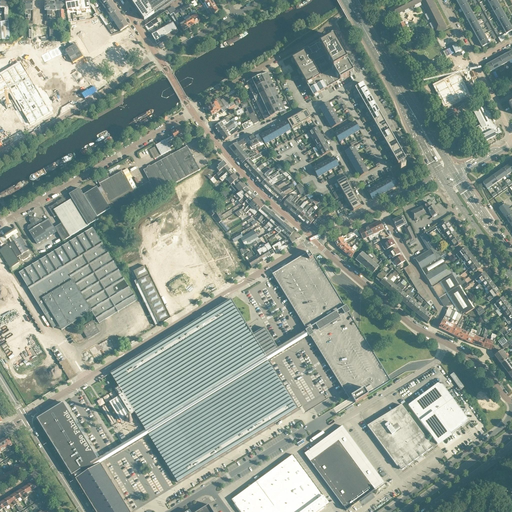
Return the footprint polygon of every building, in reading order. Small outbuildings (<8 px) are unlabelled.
[(103,6),(106,11),(114,5),(111,0),(103,6)] [(144,21),(149,18),(174,0),(137,0),(132,4),(144,21)] [(212,0),(210,0),(203,4),(206,10),(215,5),(215,4),(216,4),(214,2),(213,2),(212,0)] [(299,9),(312,3),(313,1),(313,0),(307,0),(297,5),(296,6),(296,8),(297,9),(298,9),(299,9)] [(422,2),(437,33),(446,29),(446,28),(445,27),(431,0),(403,0),(400,2),(398,3),(396,4),(395,4),(396,6),(390,10),(393,17),(422,2)] [(1,1),(0,8),(4,8),(4,15),(5,22),(0,22),(1,25),(2,39),(2,40),(10,40),(8,15),(9,1),(1,1)] [(469,8),(467,4),(460,8),(463,12),(469,8)] [(494,12),(501,8),(498,4),(491,8),(494,12)] [(106,11),(110,16),(118,10),(114,5),(106,11)] [(206,10),(208,13),(209,13),(210,15),(218,11),(215,5),(206,10)] [(463,12),(465,16),(472,13),(469,8),(463,12)] [(496,17),(503,13),(501,8),(494,12),(496,17)] [(113,21),(121,15),(118,10),(110,16),(113,21)] [(191,13),(189,14),(189,15),(194,24),(200,21),(195,13),(194,10),(191,12),(191,13)] [(170,15),(176,23),(178,26),(180,25),(183,31),(189,28),(184,19),(179,22),(175,16),(174,13),(170,15)] [(465,16),(468,21),(474,17),(472,13),(465,16)] [(499,21),(505,17),(503,13),(496,17),(499,21)] [(113,21),(117,26),(125,20),(121,15),(113,21)] [(189,15),(184,19),(189,28),(194,24),(189,15)] [(280,19),(280,16),(278,15),(260,25),(259,28),(262,30),(280,19)] [(468,21),(470,25),(477,22),(474,17),(468,21)] [(499,21),(497,22),(499,27),(501,25),(508,22),(505,17),(499,21)] [(128,26),(125,20),(117,26),(120,31),(128,26)] [(403,22),(398,25),(403,34),(408,32),(403,22)] [(470,25),(473,30),(479,26),(477,22),(470,25)] [(504,30),(510,26),(508,22),(501,25),(504,30)] [(174,34),(178,32),(173,23),(168,26),(174,36),(175,36),(174,34)] [(168,26),(163,29),(168,38),(172,35),(173,37),(174,36),(168,26)] [(473,30),(475,34),(482,30),(479,26),(473,30)] [(254,31),(253,28),(251,28),(229,41),(226,44),(232,44),(252,33),(254,31)] [(157,32),(163,42),(164,42),(163,40),(168,38),(163,29),(157,32)] [(475,34),(477,38),(484,35),(482,30),(475,34)] [(133,32),(128,36),(133,45),(139,42),(133,32)] [(157,32),(152,35),(157,44),(161,42),(162,43),(163,42),(157,32)] [(477,38),(480,43),(486,39),(484,35),(477,38)] [(128,36),(122,39),(128,48),(133,45),(128,36)] [(305,81),(307,85),(309,88),(311,91),(313,95),(313,96),(327,89),(354,73),(339,47),(332,36),(292,59),(301,75),(303,78),(305,81)] [(122,39),(117,42),(123,51),(128,48),(122,39)] [(486,39),(480,43),(482,47),(489,44),(486,39)] [(0,97),(1,97),(4,100),(8,98),(5,94),(11,91),(31,125),(51,113),(26,70),(20,61),(9,42),(0,41),(0,97)] [(117,42),(112,45),(118,54),(123,51),(117,42)] [(55,45),(45,51),(48,56),(58,50),(55,45)] [(112,45),(107,48),(113,57),(118,54),(112,45)] [(107,48),(102,51),(107,60),(113,57),(107,48)] [(425,54),(422,56),(424,61),(436,55),(434,50),(431,52),(430,49),(424,52),(425,54)] [(58,50),(48,56),(51,61),(61,55),(58,50)] [(102,51),(97,54),(102,63),(107,60),(102,51)] [(35,52),(30,55),(36,64),(41,61),(35,52)] [(97,54),(92,57),(97,66),(102,63),(97,54)] [(30,55),(25,58),(31,67),(36,64),(30,55)] [(61,55),(51,61),(54,66),(64,60),(61,55)] [(507,62),(504,56),(499,58),(503,65),(507,62)] [(92,57),(86,60),(89,65),(89,64),(92,69),(97,66),(92,57)] [(25,58),(20,61),(26,70),(31,67),(25,58)] [(503,65),(499,58),(495,61),(499,67),(503,65)] [(64,60),(54,66),(57,71),(67,65),(64,60)] [(499,67),(495,61),(490,63),(494,70),(499,67)] [(494,70),(490,63),(486,65),(488,68),(490,72),(494,70)] [(89,65),(84,68),(90,77),(95,74),(92,69),(89,64),(89,65)] [(84,68),(79,71),(84,80),(90,77),(84,68)] [(79,71),(74,74),(79,83),(84,80),(79,71)] [(267,72),(246,82),(265,120),(280,113),(281,116),(287,113),(285,110),(267,72)] [(74,74),(68,77),(74,86),(79,83),(74,74)] [(457,75),(435,86),(446,107),(468,96),(457,75)] [(68,77),(63,80),(68,90),(74,86),(68,77)] [(363,83),(355,88),(358,93),(366,88),(363,83)] [(368,93),(366,88),(358,93),(360,98),(368,93)] [(371,98),(368,93),(360,98),(363,102),(371,98)] [(225,107),(220,98),(206,106),(207,107),(206,108),(207,109),(208,109),(209,110),(210,111),(212,115),(221,110),(223,113),(227,111),(226,110),(235,105),(233,102),(225,107)] [(363,102),(362,103),(365,108),(366,107),(374,102),(371,98),(363,102)] [(377,107),(374,102),(366,107),(369,112),(377,107)] [(320,108),(323,113),(331,108),(328,103),(320,108)] [(447,109),(450,116),(464,111),(461,103),(447,109)] [(497,129),(494,122),(495,121),(493,117),(492,118),(489,110),(487,106),(483,108),(484,109),(482,109),(481,106),(473,110),(480,125),(474,128),(480,140),(484,138),(486,141),(496,136),(496,135),(501,132),(499,128),(497,129)] [(379,112),(377,107),(369,112),(371,116),(379,112)] [(331,108),(323,113),(326,118),(334,113),(331,108)] [(306,110),(302,113),(306,122),(307,123),(312,120),(306,110)] [(374,121),(382,117),(379,112),(371,116),(374,121)] [(254,124),(258,122),(256,117),(254,113),(250,115),(252,119),(251,120),(254,124)] [(306,122),(302,113),(297,115),(302,124),(306,122)] [(326,118),(329,123),(337,118),(334,113),(326,118)] [(302,124),(297,115),(292,118),(297,127),(302,124)] [(385,121),(382,117),(374,121),(376,126),(377,126),(385,121)] [(227,118),(214,127),(217,131),(230,121),(227,118)] [(297,127),(292,118),(287,121),(292,130),(297,127)] [(338,124),(340,123),(337,118),(329,123),(332,128),(338,124)] [(230,121),(217,131),(219,134),(233,124),(236,123),(234,119),(230,121)] [(242,125),(244,130),(251,126),(249,121),(242,125)] [(376,126),(375,126),(378,131),(379,131),(387,126),(385,121),(377,126),(376,126)] [(286,122),(281,124),(286,133),(291,130),(286,122)] [(350,125),(355,133),(360,130),(355,122),(350,125)] [(233,124),(219,134),(222,137),(233,129),(238,125),(236,123),(233,124)] [(281,124),(276,127),(281,136),(286,133),(281,124)] [(355,133),(350,125),(345,128),(350,136),(355,133)] [(382,135),(390,131),(387,126),(379,131),(382,135)] [(281,136),(276,127),(271,130),(276,139),(281,136)] [(175,130),(175,129),(171,131),(174,136),(165,141),(164,140),(161,141),(161,142),(156,145),(156,146),(161,155),(171,150),(169,151),(166,143),(175,138),(177,141),(181,138),(179,136),(182,134),(179,128),(175,130)] [(317,128),(306,133),(309,139),(310,138),(319,132),(317,128)] [(345,128),(340,131),(345,139),(350,136),(345,128)] [(222,137),(224,141),(238,131),(236,129),(234,130),(233,129),(222,137)] [(271,130),(266,133),(270,141),(276,139),(271,130)] [(335,134),(340,142),(345,139),(340,131),(335,134)] [(393,135),(390,131),(382,135),(385,140),(393,135)] [(313,143),(314,142),(322,137),(319,132),(310,138),(313,143)] [(270,141),(266,133),(261,136),(265,144),(270,141)] [(254,135),(248,138),(252,148),(259,144),(258,142),(255,136),(254,135)] [(385,140),(387,145),(395,140),(393,135),(385,140)] [(325,142),(322,137),(314,142),(317,146),(317,147),(325,142)] [(78,149),(76,154),(80,156),(107,144),(109,140),(104,138),(78,149)] [(245,140),(237,143),(229,147),(238,158),(246,154),(243,150),(245,149),(243,146),(246,144),(244,140),(245,140)] [(387,145),(390,149),(398,145),(395,140),(387,145)] [(317,146),(312,149),(315,153),(317,152),(318,152),(327,147),(325,142),(317,147),(317,146)] [(401,149),(398,145),(390,149),(393,154),(401,149)] [(103,192),(113,208),(120,221),(151,201),(149,198),(200,170),(187,146),(143,170),(150,182),(133,191),(122,171),(109,178),(106,173),(97,179),(103,191),(103,192)] [(317,152),(320,157),(322,156),(330,152),(327,147),(318,152),(317,152)] [(348,157),(356,152),(354,147),(345,152),(348,157)] [(393,154),(395,159),(403,154),(401,149),(393,154)] [(246,154),(238,158),(242,164),(249,158),(249,157),(254,154),(255,156),(257,155),(255,152),(252,152),(246,155),(246,154)] [(348,157),(351,162),(359,157),(356,152),(348,157)] [(243,164),(249,171),(255,165),(252,162),(262,156),(260,153),(259,154),(257,155),(255,156),(249,159),(243,164)] [(403,154),(395,159),(398,164),(406,159),(403,154)] [(32,175),(29,181),(35,181),(72,159),(73,155),(69,155),(32,175)] [(333,157),(328,160),(333,169),(338,166),(333,157)] [(354,167),(362,162),(359,157),(351,162),(354,167)] [(333,169),(328,160),(323,163),(328,171),(333,169)] [(219,172),(227,166),(223,162),(216,168),(219,172)] [(255,165),(249,171),(252,174),(263,165),(261,162),(256,166),(255,165)] [(354,167),(357,172),(365,167),(362,162),(354,167)] [(263,165),(252,174),(255,177),(261,172),(260,171),(267,165),(265,163),(263,165)] [(323,163),(318,166),(323,174),(328,171),(323,163)] [(219,172),(217,174),(218,176),(223,172),(225,175),(231,170),(227,166),(219,172)] [(323,174),(318,166),(313,169),(318,177),(323,174)] [(368,172),(365,167),(357,172),(359,177),(368,172)] [(261,172),(255,177),(258,181),(269,171),(267,170),(267,169),(262,173),(261,172)] [(504,169),(498,172),(503,178),(508,175),(504,169)] [(229,179),(234,174),(231,170),(225,175),(220,179),(222,182),(227,177),(229,179),(227,180),(228,180),(229,179)] [(269,171),(258,181),(261,184),(268,179),(269,177),(268,176),(273,172),(271,170),(269,171)] [(498,172),(493,176),(498,182),(503,178),(498,172)] [(268,179),(261,184),(264,187),(270,181),(276,178),(280,175),(278,173),(272,177),(271,176),(269,177),(268,179)] [(231,185),(238,179),(234,174),(229,179),(228,180),(231,185)] [(493,176),(488,180),(492,186),(498,182),(493,176)] [(388,180),(393,188),(398,185),(393,177),(388,180)] [(270,181),(264,187),(267,190),(268,191),(274,185),(273,184),(276,183),(275,181),(277,180),(276,178),(270,181)] [(348,182),(345,178),(336,183),(339,188),(340,187),(348,182)] [(231,185),(230,186),(234,190),(242,183),(238,179),(231,185)] [(393,188),(388,180),(383,183),(388,191),(393,188)] [(487,189),(492,186),(488,180),(483,183),(487,189)] [(0,200),(24,187),(26,183),(22,181),(0,193),(0,200)] [(274,185),(268,191),(271,194),(277,187),(284,183),(282,181),(275,186),(274,185)] [(277,187),(271,194),(274,197),(280,191),(279,189),(289,184),(287,181),(284,183),(277,187)] [(342,192),(350,187),(348,182),(340,187),(342,192)] [(240,192),(246,187),(242,183),(234,190),(235,192),(233,194),(235,196),(240,193),(240,192)] [(280,191),(274,197),(278,200),(284,193),(291,188),(295,186),(293,183),(281,191),(280,191)] [(383,183),(378,186),(383,194),(388,191),(383,183)] [(187,188),(185,190),(187,194),(195,189),(193,185),(188,188),(188,187),(187,188)] [(378,186),(373,189),(378,197),(383,194),(378,186)] [(69,195),(72,199),(88,226),(98,219),(97,218),(110,210),(113,208),(103,192),(101,193),(97,187),(84,195),(79,188),(69,195)] [(235,196),(233,196),(237,200),(239,202),(247,194),(248,192),(248,193),(250,191),(246,187),(240,192),(240,193),(235,196)] [(342,192),(341,192),(344,197),(345,197),(345,196),(353,192),(350,187),(342,192)] [(284,193),(278,200),(281,202),(286,196),(285,195),(293,191),(291,188),(284,193)] [(195,189),(187,194),(190,198),(197,193),(195,189)] [(373,200),(378,197),(373,189),(368,191),(373,200)] [(239,205),(238,206),(242,205),(245,203),(253,194),(250,191),(248,193),(248,192),(247,194),(239,202),(240,203),(239,205)] [(348,201),(356,197),(353,192),(345,196),(345,197),(348,201)] [(197,193),(190,198),(192,202),(200,197),(197,193)] [(244,207),(242,209),(246,209),(254,200),(255,199),(257,198),(253,194),(245,203),(242,205),(244,207)] [(288,198),(283,204),(287,208),(296,197),(297,196),(295,194),(290,200),(288,198)] [(296,197),(287,208),(291,211),(296,204),(295,203),(299,198),(297,196),(296,197)] [(200,197),(192,202),(194,205),(202,201),(200,197)] [(359,201),(356,197),(348,201),(346,202),(348,207),(351,206),(359,201)] [(259,211),(264,206),(257,198),(255,199),(254,200),(246,209),(242,209),(235,214),(239,218),(242,214),(243,215),(245,213),(246,214),(249,210),(254,215),(258,211),(259,211)] [(62,224),(55,228),(57,232),(62,241),(88,226),(72,199),(67,202),(66,200),(65,201),(64,199),(63,199),(61,200),(59,201),(59,202),(57,203),(49,208),(49,209),(54,217),(57,215),(62,224)] [(202,201),(194,205),(197,209),(204,204),(202,201)] [(296,204),(291,211),(294,214),(304,202),(302,201),(298,206),(296,204)] [(359,201),(351,206),(353,211),(358,208),(361,206),(359,201)] [(304,202),(294,214),(298,217),(304,211),(302,209),(307,204),(304,202)] [(499,208),(503,214),(509,209),(504,202),(499,205),(501,207),(499,208)] [(422,207),(411,212),(415,221),(419,220),(417,217),(426,213),(429,211),(430,213),(432,217),(434,215),(435,215),(436,215),(437,215),(437,214),(439,213),(434,205),(432,206),(430,203),(425,206),(425,207),(423,208),(422,207)] [(204,204),(197,209),(199,213),(207,209),(204,204)] [(304,211),(298,217),(301,220),(310,209),(311,208),(308,205),(304,211)] [(256,218),(258,220),(268,209),(264,206),(259,211),(261,213),(256,218)] [(152,221),(140,228),(151,245),(162,238),(161,236),(169,231),(170,233),(184,225),(173,208),(158,217),(158,218),(152,221)] [(215,208),(209,211),(212,216),(213,215),(218,212),(215,208)] [(310,209),(301,220),(304,222),(310,216),(311,214),(310,214),(314,209),(312,208),(311,208),(310,209)] [(266,218),(272,212),(268,209),(258,220),(260,222),(265,217),(266,218)] [(330,213),(327,209),(319,215),(318,218),(313,224),(319,229),(329,224),(332,222),(335,221),(332,217),(326,219),(325,216),(330,213)] [(503,214),(506,219),(511,214),(511,213),(509,209),(503,214)] [(263,225),(265,226),(275,215),(272,212),(266,218),(268,219),(263,225)] [(310,216),(304,222),(309,226),(312,223),(314,220),(318,215),(316,214),(312,218),(310,216)] [(282,226),(284,223),(275,215),(265,226),(265,227),(264,228),(266,229),(269,226),(271,228),(268,231),(270,233),(282,226)] [(195,216),(191,219),(195,226),(203,221),(199,216),(196,218),(195,216)] [(403,216),(393,221),(397,229),(406,224),(403,216)] [(28,226),(27,228),(34,240),(55,228),(49,219),(44,222),(42,219),(40,219),(39,219),(38,218),(36,218),(35,218),(34,217),(32,217),(29,218),(29,220),(31,224),(28,226)] [(223,220),(219,223),(226,232),(230,229),(223,220)] [(203,221),(195,226),(195,227),(195,226),(199,232),(206,227),(203,221)] [(379,221),(374,224),(379,232),(384,230),(380,221),(379,221)] [(441,234),(451,227),(451,226),(449,224),(447,222),(445,223),(441,226),(440,224),(433,230),(434,231),(437,229),(441,234)] [(282,233),(288,226),(284,223),(282,226),(270,233),(267,234),(268,237),(276,232),(277,234),(281,232),(282,233)] [(379,233),(379,232),(374,224),(374,223),(370,225),(371,225),(369,226),(374,237),(375,237),(376,236),(378,234),(379,233)] [(285,235),(291,229),(288,226),(282,233),(281,232),(277,234),(277,235),(279,234),(283,237),(285,235)] [(369,239),(374,237),(369,226),(368,227),(367,226),(364,228),(364,229),(368,237),(369,239)] [(409,226),(404,229),(409,238),(404,241),(406,244),(415,239),(412,233),(414,232),(411,226),(409,227),(409,226)] [(206,227),(199,232),(202,237),(201,237),(202,237),(210,232),(206,227)] [(448,237),(455,233),(451,227),(441,234),(444,239),(448,237)] [(92,228),(46,256),(19,272),(53,328),(58,325),(62,330),(92,312),(96,319),(81,328),(87,338),(91,335),(92,337),(95,334),(95,333),(98,331),(95,325),(98,322),(99,324),(137,300),(92,228)] [(363,240),(368,237),(364,229),(364,228),(360,230),(359,231),(361,236),(362,237),(363,240)] [(28,252),(27,251),(29,250),(21,237),(19,238),(16,234),(18,232),(16,229),(4,236),(7,239),(8,238),(11,243),(10,244),(18,257),(19,256),(20,257),(19,258),(21,261),(22,260),(22,261),(30,256),(30,255),(31,255),(29,252),(28,252)] [(288,238),(294,231),(291,229),(285,235),(283,237),(286,239),(288,238)] [(357,230),(335,241),(337,247),(344,242),(345,241),(356,236),(357,238),(360,236),(357,230)] [(244,237),(240,238),(245,247),(248,245),(252,243),(256,241),(259,239),(254,231),(244,237)] [(272,247),(276,253),(299,239),(301,238),(299,236),(294,231),(288,238),(286,239),(281,243),(280,242),(272,247)] [(210,232),(202,237),(202,238),(202,237),(205,243),(207,242),(213,238),(210,232)] [(180,237),(176,240),(180,247),(178,247),(178,248),(180,247),(183,253),(187,259),(186,260),(187,259),(191,265),(195,271),(193,272),(195,271),(199,277),(200,280),(197,282),(202,291),(200,293),(203,291),(204,293),(210,289),(211,290),(210,289),(216,285),(211,276),(208,272),(210,271),(187,233),(184,235),(184,234),(180,236),(180,237)] [(232,238),(231,239),(233,243),(240,238),(244,237),(241,233),(232,238)] [(434,247),(430,242),(425,233),(420,236),(429,250),(431,249),(435,256),(437,260),(441,257),(440,256),(436,250),(434,247)] [(451,243),(452,242),(458,238),(455,233),(448,237),(450,240),(449,240),(451,243)] [(213,238),(207,242),(209,247),(218,242),(215,236),(213,238)] [(458,238),(452,242),(454,245),(451,247),(452,249),(462,243),(460,241),(461,240),(459,237),(458,238)] [(21,266),(15,256),(8,245),(5,247),(0,238),(0,245),(2,248),(0,249),(0,251),(3,256),(10,268),(10,269),(12,272),(21,266)] [(385,251),(390,248),(395,245),(391,240),(387,243),(385,240),(380,243),(385,251)] [(344,242),(337,247),(342,251),(347,244),(346,243),(346,242),(345,241),(344,242)] [(218,242),(209,247),(210,247),(213,252),(221,246),(218,242)] [(347,244),(342,251),(346,254),(352,248),(350,246),(352,244),(350,243),(347,244)] [(263,244),(259,247),(260,247),(267,259),(270,257),(270,256),(263,244)] [(263,244),(270,256),(270,257),(275,254),(268,244),(265,246),(264,244),(263,244)] [(221,246),(213,252),(215,256),(215,257),(224,251),(221,246)] [(346,254),(349,256),(351,259),(357,248),(354,246),(352,248),(346,254)] [(260,247),(256,250),(263,261),(267,259),(260,247)] [(396,256),(400,254),(398,250),(397,248),(396,249),(392,251),(391,249),(386,252),(387,255),(389,254),(391,256),(392,258),(392,259),(396,256)] [(467,250),(465,248),(456,255),(460,260),(460,259),(469,253),(469,252),(467,249),(467,250)] [(257,255),(255,257),(259,263),(263,261),(256,250),(255,249),(254,250),(257,255)] [(437,260),(435,256),(431,249),(429,250),(419,256),(415,259),(421,269),(437,260)] [(224,251),(215,257),(216,257),(219,261),(227,256),(224,251)] [(256,266),(259,263),(255,257),(254,257),(250,252),(248,253),(256,266)] [(309,252),(305,254),(290,263),(289,264),(276,272),(275,273),(272,274),(306,330),(309,328),(309,329),(310,329),(311,331),(313,334),(313,335),(347,314),(349,313),(350,312),(349,311),(350,311),(347,306),(346,306),(345,306),(317,261),(316,259),(314,256),(312,257),(309,252)] [(363,252),(356,260),(372,274),(384,260),(383,259),(382,260),(381,259),(379,261),(374,257),(375,256),(370,252),(367,256),(363,252)] [(252,268),(256,266),(248,253),(246,254),(250,260),(248,261),(252,268)] [(472,256),(469,253),(460,259),(464,264),(473,258),(472,256)] [(227,256),(219,261),(221,266),(223,265),(225,264),(227,263),(229,262),(230,261),(227,256)] [(390,260),(387,262),(389,264),(392,263),(395,268),(405,261),(403,258),(402,256),(401,257),(397,259),(396,256),(392,259),(392,258),(390,260)] [(441,258),(441,257),(437,260),(421,269),(425,276),(445,264),(445,263),(443,260),(441,258)] [(468,269),(470,268),(477,263),(473,258),(464,264),(468,269)] [(221,266),(217,269),(226,283),(226,284),(249,269),(243,259),(226,269),(225,268),(223,265),(221,266)] [(477,263),(470,268),(472,270),(469,273),(471,275),(480,268),(479,266),(480,265),(478,263),(477,263)] [(445,264),(425,276),(432,287),(436,285),(453,275),(452,274),(450,270),(445,264)] [(159,325),(170,318),(145,266),(133,271),(137,280),(158,324),(159,325)] [(376,278),(375,279),(380,283),(385,277),(388,274),(383,270),(382,272),(376,278)] [(385,277),(380,283),(385,287),(397,273),(395,271),(392,274),(391,274),(387,278),(385,277)] [(397,273),(385,287),(389,291),(395,285),(392,283),(396,278),(398,275),(397,273)] [(486,275),(484,273),(475,280),(476,282),(479,280),(481,283),(488,278),(488,277),(486,274),(486,275)] [(460,286),(456,279),(453,275),(436,285),(432,287),(439,299),(460,286)] [(456,279),(460,286),(461,287),(466,283),(464,280),(462,282),(458,277),(456,279)] [(488,278),(481,283),(479,284),(481,287),(479,288),(482,291),(485,288),(492,283),(488,278)] [(137,280),(134,281),(155,325),(158,324),(137,280)] [(389,291),(394,295),(405,282),(403,280),(401,283),(400,282),(396,286),(395,285),(389,291)] [(405,282),(394,295),(398,298),(403,292),(402,291),(405,287),(404,286),(407,283),(405,282)] [(495,288),(492,283),(485,288),(489,293),(495,288)] [(467,296),(463,289),(461,287),(460,286),(439,299),(444,306),(448,308),(463,315),(464,313),(466,314),(475,309),(471,303),(469,300),(467,296)] [(405,294),(403,292),(398,298),(403,302),(414,289),(412,287),(409,290),(408,290),(405,294)] [(496,288),(495,288),(489,293),(491,295),(487,298),(489,301),(497,296),(496,295),(499,293),(498,291),(498,290),(496,288)] [(411,292),(403,302),(407,306),(412,300),(413,298),(412,297),(414,294),(413,293),(412,294),(411,292)] [(503,298),(494,305),(497,309),(498,309),(507,302),(506,302),(507,302),(505,299),(505,300),(503,298)] [(269,361),(268,361),(268,360),(267,360),(266,358),(265,357),(266,357),(278,349),(277,349),(265,328),(253,335),(250,331),(248,328),(245,323),(231,299),(110,373),(111,374),(113,377),(112,377),(113,377),(114,379),(114,380),(115,380),(116,382),(116,383),(118,385),(118,386),(119,387),(115,390),(119,396),(109,402),(109,403),(120,420),(120,421),(121,421),(130,415),(131,415),(134,412),(135,412),(138,418),(140,421),(142,424),(143,427),(144,427),(145,430),(146,431),(148,435),(269,361)] [(417,304),(412,300),(407,306),(412,310),(417,304)] [(504,312),(510,307),(507,302),(498,309),(502,314),(504,312)] [(422,308),(417,304),(412,310),(417,314),(422,308)] [(422,308),(417,314),(417,315),(418,315),(420,317),(423,319),(428,312),(425,310),(429,306),(427,304),(426,304),(422,308)] [(506,315),(503,317),(505,320),(511,314),(511,309),(510,307),(504,312),(506,315)] [(463,315),(448,308),(439,328),(453,335),(461,319),(463,315)] [(433,317),(428,312),(423,319),(428,323),(433,317)] [(350,315),(349,313),(347,314),(313,335),(310,336),(346,394),(349,399),(352,397),(355,403),(368,396),(368,395),(389,382),(391,381),(390,380),(388,376),(373,352),(358,328),(356,325),(352,318),(350,315)] [(461,319),(453,335),(459,338),(463,330),(460,329),(463,322),(462,322),(463,320),(461,319)] [(476,331),(472,344),(477,346),(478,346),(481,338),(480,338),(478,337),(479,335),(481,329),(478,327),(476,331)] [(481,338),(478,346),(483,348),(486,339),(488,331),(489,329),(486,328),(485,330),(483,336),(484,336),(483,339),(481,338)] [(463,330),(459,338),(460,338),(460,339),(463,340),(466,341),(471,330),(468,329),(467,332),(464,331),(463,330)] [(471,330),(466,341),(472,344),(476,331),(471,329),(471,330)] [(486,339),(483,348),(491,350),(496,335),(492,334),(490,341),(486,339)] [(89,365),(116,350),(108,337),(82,352),(89,365)] [(498,341),(502,346),(508,342),(507,341),(504,337),(498,341)] [(13,360),(3,366),(4,367),(5,368),(5,370),(6,370),(6,371),(6,372),(7,372),(8,373),(9,374),(8,374),(9,376),(10,376),(10,377),(10,378),(11,379),(12,379),(12,380),(12,382),(13,382),(13,383),(14,383),(14,384),(14,385),(15,385),(16,386),(16,387),(16,388),(17,388),(17,389),(18,389),(18,390),(17,390),(18,391),(19,391),(20,393),(20,394),(20,395),(20,394),(21,395),(21,396),(21,397),(22,397),(23,397),(24,399),(23,399),(24,401),(25,401),(25,402),(25,403),(26,403),(36,397),(35,391),(32,392),(32,391),(28,385),(24,379),(20,373),(17,366),(16,365),(17,365),(23,361),(27,358),(37,352),(37,354),(41,360),(45,366),(49,372),(53,378),(53,380),(50,381),(56,385),(66,379),(66,377),(66,378),(65,377),(65,376),(65,375),(63,374),(63,375),(62,373),(62,372),(62,371),(61,371),(61,370),(61,369),(60,368),(59,368),(58,367),(59,367),(59,366),(58,365),(57,365),(58,365),(57,364),(57,363),(56,362),(55,361),(55,360),(55,359),(54,359),(54,358),(53,358),(53,357),(52,356),(51,355),(51,354),(51,353),(50,353),(50,352),(49,351),(50,351),(48,350),(47,349),(47,348),(47,347),(46,346),(46,345),(44,344),(43,342),(44,342),(43,341),(35,346),(27,351),(17,357),(13,360)] [(497,358),(501,363),(508,358),(502,350),(495,356),(496,355),(498,358),(497,358)] [(511,371),(511,363),(508,358),(501,363),(501,364),(502,363),(506,368),(505,369),(509,374),(511,371)] [(58,364),(67,378),(74,373),(65,360),(58,364)] [(298,409),(269,361),(148,435),(149,436),(150,438),(165,462),(178,483),(179,482),(180,481),(203,467),(204,466),(227,453),(228,452),(250,438),(252,437),(274,423),(276,422),(298,409)] [(454,373),(450,376),(460,390),(464,387),(454,373)] [(468,419),(454,400),(440,382),(408,405),(437,444),(439,442),(438,441),(440,440),(442,439),(448,434),(449,435),(467,422),(468,419)] [(97,460),(98,459),(63,403),(37,419),(72,475),(73,474),(97,460)] [(367,426),(395,463),(397,466),(398,466),(402,470),(406,467),(403,462),(405,461),(408,465),(413,462),(409,457),(411,456),(414,461),(419,457),(418,456),(420,455),(421,456),(426,452),(422,448),(424,447),(427,451),(432,448),(429,443),(401,405),(367,426)] [(314,447),(304,454),(346,511),(350,508),(360,500),(361,501),(362,501),(361,500),(370,494),(371,494),(370,493),(384,483),(342,426),(324,440),(314,447)] [(7,437),(0,441),(0,451),(1,452),(12,445),(11,442),(10,440),(7,437)] [(317,511),(329,504),(293,455),(254,483),(275,511),(317,511)] [(21,464),(18,466),(21,472),(27,468),(24,463),(22,459),(21,460),(21,459),(19,461),(21,464)] [(130,511),(101,464),(100,463),(100,464),(97,460),(73,474),(76,479),(75,479),(89,502),(90,503),(95,511),(130,511)] [(16,475),(21,472),(18,466),(12,470),(16,475)] [(4,471),(6,474),(10,479),(16,475),(12,470),(10,467),(4,471)] [(4,483),(10,479),(6,474),(0,477),(4,483)] [(35,481),(29,484),(33,489),(39,486),(35,481),(35,480),(35,481)] [(275,511),(254,483),(232,500),(240,511),(275,511)] [(33,489),(29,484),(23,488),(27,493),(33,489)] [(23,488),(18,492),(21,497),(23,500),(29,496),(27,493),(23,488)] [(21,497),(18,492),(12,495),(15,501),(21,497)] [(12,495),(6,499),(9,504),(11,508),(17,504),(15,501),(12,495)] [(9,504),(6,499),(0,502),(3,508),(9,504)]
